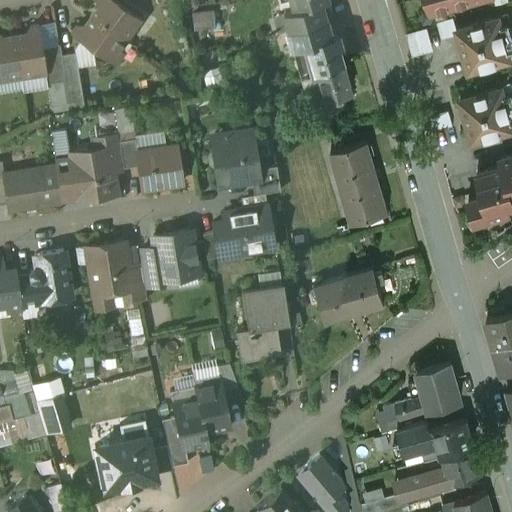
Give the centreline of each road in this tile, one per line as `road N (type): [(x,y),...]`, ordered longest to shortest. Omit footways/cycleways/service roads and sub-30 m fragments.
road 1 (residential): [(463,302),(348,379),(194,511)]
road 2 (residential): [(463,302),(377,0)]
road 3 (residential): [(182,206),(0,234)]
road 4 (residential): [(463,302),(511,471)]
